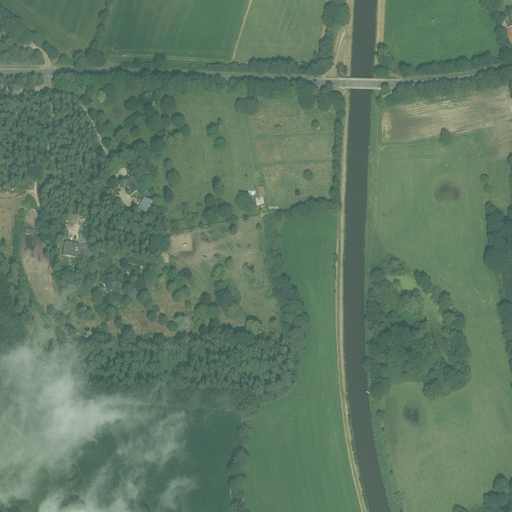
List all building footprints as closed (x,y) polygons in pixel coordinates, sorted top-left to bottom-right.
[(131,178),(123,183),(130,194),(139,190),(131,178)] [(114,188),(107,192),(112,199),(119,195),(114,188)] [(156,205),(145,198),(138,209),(140,210),(149,215),(156,205)] [(79,216),(70,215),(69,222),(78,223),(79,216)] [(85,245),(87,229),(81,228),(79,245),(85,245)] [(79,245),(65,243),(63,256),(88,260),(90,246),(85,245),(79,245)] [(134,300),(140,292),(134,288),(128,295),(134,300)]
